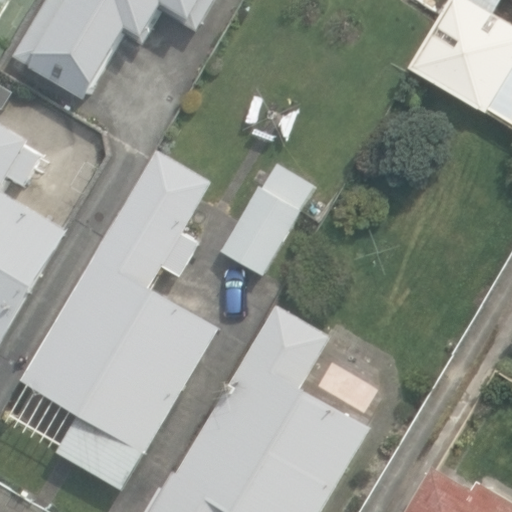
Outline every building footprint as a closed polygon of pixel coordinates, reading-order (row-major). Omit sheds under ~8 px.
[(0,0),(0,66),(39,0),(0,0)] [(54,0),(20,57),(93,102),(103,86),(105,87),(135,38),(151,47),(171,13),(203,32),(222,0),(54,0)] [(511,0),(456,0),(416,71),(511,126),(511,0)] [(31,188),(50,158),(33,148),(37,141),(0,119),(0,356),(1,357),(77,232),(8,190),(15,178),(31,188)] [(66,452),(131,490),(227,326),(158,286),(171,264),(188,274),(206,243),(188,233),(219,181),(166,151),(164,150),(30,381),(88,414),(66,452)] [(228,250),(270,276),(309,210),(307,209),(320,187),(281,164),(267,187),(265,187),(228,250)] [(301,292),(329,309),(350,272),(322,256),(301,292)] [(155,511),(330,511),(380,428),(309,386),(338,338),(285,307),(284,306),(186,471),(182,468),(155,511)] [(511,511),(511,494),(489,482),(485,489),(446,466),(418,511),(511,511)]
